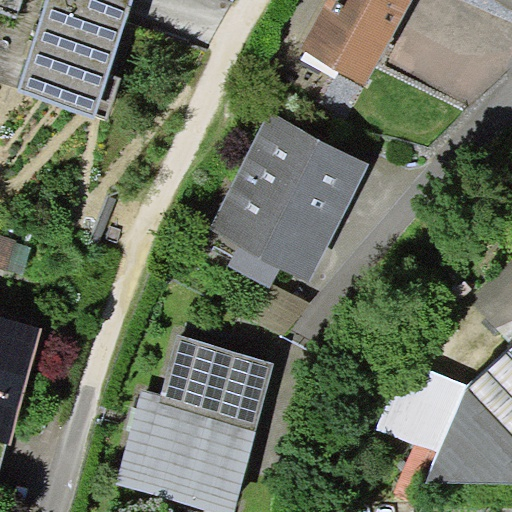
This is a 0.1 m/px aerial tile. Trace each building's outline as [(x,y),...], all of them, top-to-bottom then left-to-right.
[(20,0),(0,0),(0,9),(15,15),(20,0)] [(132,0),(47,0),(18,91),(94,116),(108,75),(132,0)] [(365,85),(412,0),(330,0),(302,51),(365,85)] [(365,88),(333,71),(315,104),(347,121),(365,88)] [(122,81),(108,75),(94,116),(107,120),(122,81)] [(280,265),(310,280),(369,163),(270,113),(212,228),(243,244),(232,266),(268,283),(271,285),(280,265)] [(31,245),(0,235),(0,269),(21,277),(31,245)] [(271,285),(268,283),(249,318),(284,337),(312,302),(271,285)] [(0,438),(12,442),(44,331),(0,317),(0,438)] [(231,511),(273,361),(179,335),(163,394),(143,389),(117,481),(151,491),(145,511),(227,511),(228,510),(231,511)] [(511,343),(466,386),(424,483),(511,482),(511,343)]
